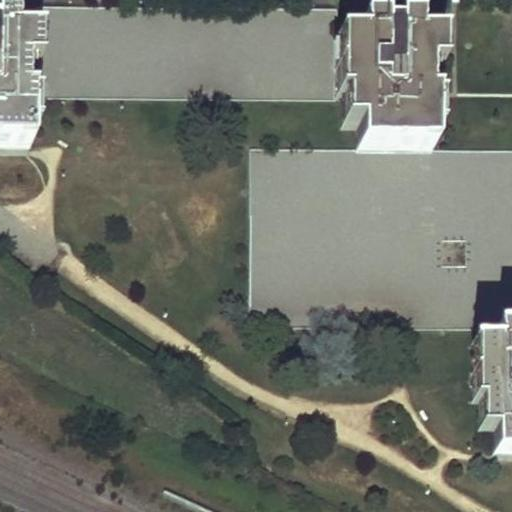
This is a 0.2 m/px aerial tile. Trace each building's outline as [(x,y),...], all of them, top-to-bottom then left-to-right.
[(332,13),(35,10),(35,39),(35,69),(35,99),(331,102),(332,42),(332,13)] [(0,149),(28,150),(28,129),(28,98),(21,99),(21,69),(28,69),(28,39),(8,39),(8,25),(0,24),(0,149)] [(359,43),(339,43),(338,102),(343,102),(343,132),(354,132),(354,154),(247,153),(247,329),(496,330),(496,346),(480,346),(478,405),(486,405),(485,435),(495,436),(495,456),(511,456),(511,154),(430,154),(431,100),(424,100),(424,72),(430,72),(430,43),(413,43),(413,28),(392,28),(392,34),(380,33),(380,28),(359,28),(359,43)] [(339,43),(332,42),(331,102),(338,102),(339,43)] [(439,42),(430,43),(430,72),(437,72),(439,42)] [(480,346),(471,345),(471,405),(478,405),(480,346)] [(486,405),(478,405),(478,435),(485,435),(486,405)]
